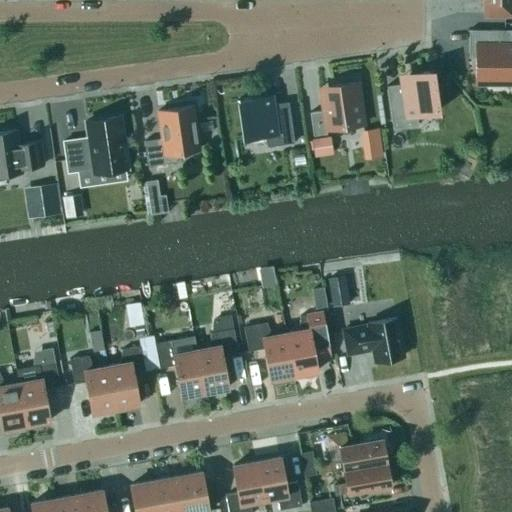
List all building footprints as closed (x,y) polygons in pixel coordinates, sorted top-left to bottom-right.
[(511,0),(484,0),(485,16),(511,16),(511,0)] [(511,44),(511,30),(475,30),(475,83),(511,83),(511,44)] [(409,75),(411,84),(402,85),(402,84),(387,86),(393,128),(418,125),(417,115),(438,112),(432,71),(409,75)] [(320,95),(322,111),(310,112),(313,136),(327,134),(326,130),(364,124),(358,82),(331,86),(332,93),(320,95)] [(237,101),(239,101),(244,137),(242,137),(242,138),(265,135),(267,147),(294,143),(288,102),(272,104),(262,105),(261,97),(237,100),(237,101)] [(144,141),(148,166),(180,161),(179,153),(201,150),(194,104),(156,110),(160,138),(144,141)] [(119,116),(85,121),(88,139),(81,140),(81,138),(63,141),(68,172),(92,168),(93,173),(127,168),(119,116)] [(379,128),(360,131),(365,159),(383,156),(379,128)] [(21,168),(43,165),(39,141),(17,144),(15,130),(0,132),(0,175),(21,173),(21,168)] [(330,137),(312,139),(314,157),(333,154),(330,137)] [(157,180),(146,181),(146,182),(150,215),(162,213),(157,180)] [(47,184),(33,186),(38,217),(51,215),(47,184)] [(79,193),(62,196),(65,218),(83,215),(79,193)] [(345,275),(328,278),(332,305),(349,303),(345,275)] [(140,301),(125,304),(129,326),(134,325),(143,324),(144,323),(140,301)] [(233,306),(215,310),(218,326),(236,322),(233,306)] [(285,332),(294,376),(304,375),(304,373),(318,371),(315,357),(331,354),(323,311),(300,315),(299,330),(285,332)] [(367,323),(367,325),(342,329),(347,354),(372,350),(374,362),(403,357),(396,317),(367,323)] [(264,348),(270,379),(284,377),(284,378),(294,376),(285,332),(273,335),(267,322),(244,326),(249,351),(264,348)] [(143,324),(134,325),(136,335),(145,333),(143,324)] [(233,328),(211,332),(210,347),(196,349),(204,393),(215,391),(214,390),(228,387),(222,356),(238,353),(233,328)] [(101,330),(89,331),(91,342),(102,340),(101,330)] [(175,364),(181,396),(195,394),(195,395),(204,393),(196,349),(184,351),(177,338),(155,343),(159,367),(175,364)] [(125,406),(139,404),(133,372),(149,369),(144,344),(122,349),(120,363),(107,366),(115,410),(125,408),(125,406)] [(86,381),(92,413),(106,410),(106,411),(115,410),(107,366),(94,368),(88,355),(65,359),(70,384),(86,381)] [(55,361),(32,365),(31,380),(18,382),(26,426),(36,424),(36,423),(50,420),(44,389),(60,386),(55,361)] [(0,416),(2,429),(16,427),(17,428),(26,426),(18,382),(5,385),(0,374),(0,416)] [(329,461),(330,471),(343,469),(386,461),(382,438),(339,446),(341,459),(329,461)] [(304,476),(316,474),(312,450),(300,453),(304,476)] [(279,510),(301,506),(297,482),(285,484),(280,457),(256,461),(263,500),(277,498),(279,510)] [(225,495),(228,511),(251,511),(250,502),(263,500),(256,461),(233,465),(238,492),(225,495)] [(345,483),(333,485),(335,495),(390,485),(386,461),(343,469),(345,483)] [(208,511),(201,471),(177,476),(184,511),(208,511)] [(184,511),(177,476),(154,480),(159,511),(184,511)] [(130,484),(135,511),(159,511),(154,480),(130,484)] [(105,511),(102,490),(78,494),(81,511),(105,511)] [(81,511),(78,494),(55,498),(57,511),(81,511)] [(31,503),(32,511),(57,511),(55,498),(31,503)] [(310,511),(317,511),(334,509),(332,498),(309,502),(310,511)]
